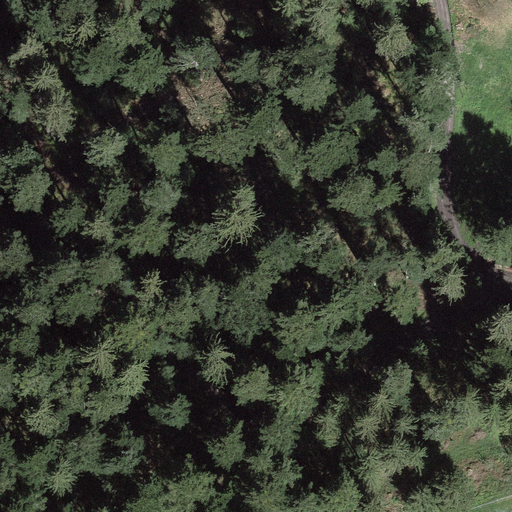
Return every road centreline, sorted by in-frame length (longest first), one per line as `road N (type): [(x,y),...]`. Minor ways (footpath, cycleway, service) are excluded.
road 1 (track): [(0,299),(55,291),(157,302),(268,355),(342,359),(400,323),(453,252)]
road 2 (track): [(511,293),(500,293),(453,252),(435,62),(417,0)]
